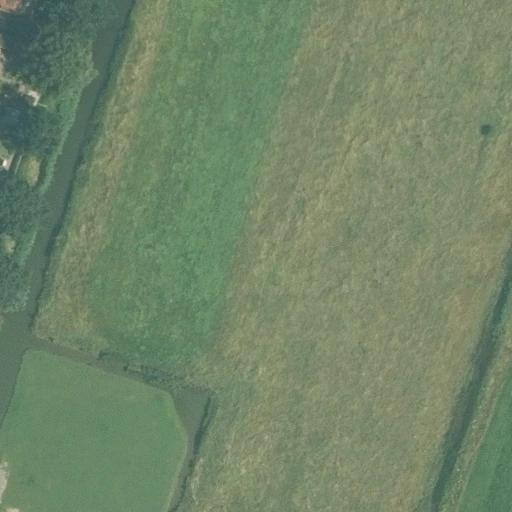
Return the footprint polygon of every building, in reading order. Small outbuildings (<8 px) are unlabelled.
[(0,0),(0,5),(2,6),(0,11),(0,12),(15,18),(21,0),(0,0)] [(25,41),(47,48),(53,29),(28,21),(28,23),(25,32),(24,32),(24,34),(27,35),(25,41)] [(0,48),(43,63),(47,51),(0,34),(0,48)] [(32,109),(34,102),(26,99),(24,106),(32,109)] [(0,116),(0,123),(25,132),(26,133),(31,117),(3,108),(0,116)]
